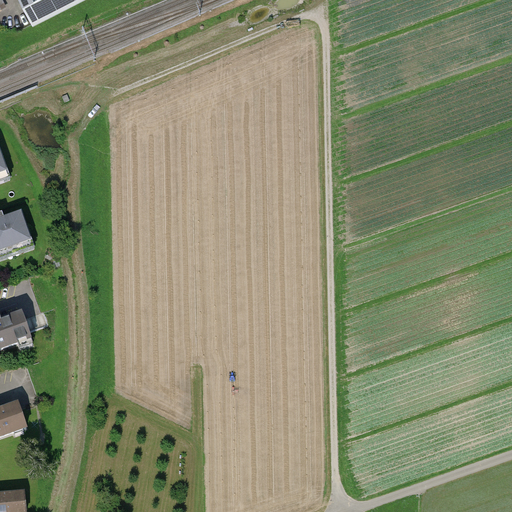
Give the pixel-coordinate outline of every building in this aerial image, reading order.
[(18,0),(32,25),(81,0),(18,0)] [(18,217),(0,223),(0,259),(29,248),(18,217)] [(0,324),(0,354),(30,344),(21,317),(0,324)] [(0,412),(0,442),(27,433),(17,406),(0,412)] [(25,511),(23,493),(0,495),(0,511),(25,511)]
